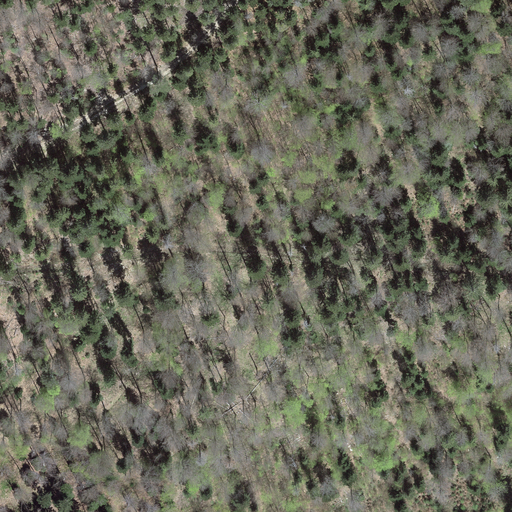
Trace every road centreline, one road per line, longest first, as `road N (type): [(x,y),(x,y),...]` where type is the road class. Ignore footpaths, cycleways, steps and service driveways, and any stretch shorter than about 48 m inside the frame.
road 1 (track): [(511,273),(158,252),(0,270)]
road 2 (track): [(236,0),(161,76),(0,166)]
